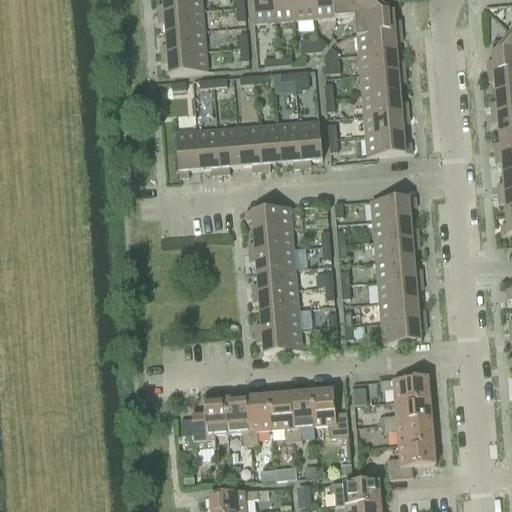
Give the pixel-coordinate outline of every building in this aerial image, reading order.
[(158,10),(158,19),(203,15),(201,0),(162,0),(164,9),(158,10)] [(235,0),(236,12),(245,11),(243,0),(235,0)] [(251,0),(254,28),(275,26),(272,0),(251,0)] [(272,0),(275,26),(295,25),(292,0),(272,0)] [(292,0),(295,25),(315,23),(313,0),(292,0)] [(313,0),(315,23),(336,21),(334,0),(313,0)] [(334,0),(336,21),(355,20),(353,0),(334,0)] [(353,0),(355,20),(371,1),(369,0),(353,0)] [(371,1),(355,20),(394,16),(393,8),(381,9),(381,10),(371,1)] [(238,26),(246,25),(245,11),(236,12),(238,26)] [(165,27),(166,39),(204,35),(203,15),(158,19),(159,28),(165,27)] [(355,20),(357,39),(395,35),(394,16),(355,20)] [(161,50),(162,59),(206,56),(204,35),(166,39),(167,50),(161,50)] [(357,39),(359,60),(397,57),(396,46),(402,46),(401,35),(395,35),(357,39)] [(239,39),(240,53),(248,52),(247,38),(239,39)] [(492,48),(492,56),(511,54),(511,38),(504,48),(503,47),(492,48)] [(301,44),(302,58),(316,57),(315,43),(301,44)] [(315,43),(316,57),(321,57),(328,49),(320,43),(315,43)] [(241,66),(249,66),(248,52),(240,53),(241,66)] [(331,52),(325,60),(325,63),(339,63),(339,58),(331,52)] [(492,56),(494,76),(511,74),(511,54),(492,56)] [(279,71),(278,63),(276,63),(275,55),(265,56),(266,64),(264,64),(265,72),(279,71)] [(208,77),(206,56),(162,59),(163,68),(168,68),(169,80),(208,77)] [(359,60),(360,80),(405,77),(404,66),(398,67),(397,57),(359,60)] [(278,63),(279,71),(292,69),(292,61),(278,63)] [(325,63),(326,79),(340,78),(339,63),(325,63)] [(495,86),(496,96),(511,94),(511,74),(494,76),(488,76),(489,87),(495,86)] [(294,77),(295,85),(309,84),(308,76),(294,77)] [(281,86),(295,85),(294,77),(280,78),(281,86)] [(360,80),(362,101),(400,97),(400,87),(406,86),(405,77),(360,80)] [(253,81),(254,89),(268,88),(267,79),(253,81)] [(240,90),(254,89),(253,81),(239,82),(240,90)] [(212,84),(213,92),(227,91),(226,83),(212,84)] [(199,93),(213,92),(212,84),(199,85),(199,93)] [(172,88),(172,96),(186,94),(186,86),(172,88)] [(324,90),(326,103),(334,103),(332,89),(324,90)] [(491,107),(491,117),(511,115),(511,94),(496,96),(496,107),(491,107)] [(362,101),(364,121),(408,117),(407,107),(401,107),(400,97),(362,101)] [(326,103),(327,117),(335,116),(334,103),(326,103)] [(498,127),(499,137),(511,136),(511,115),(491,117),(492,128),(498,127)] [(364,121),(365,141),(404,138),(403,128),(409,127),(408,117),(364,121)] [(298,128),(302,172),(311,171),(311,165),(323,164),(319,126),(298,128)] [(278,129),(282,168),(293,167),(293,173),(302,172),(298,128),(278,129)] [(258,131),(262,175),(271,175),(270,169),(282,168),(278,129),(258,131)] [(328,130),(329,143),(337,143),(336,130),(328,130)] [(238,133),(241,171),(252,170),(253,176),(262,175),(258,131),(238,133)] [(217,135),(221,179),(230,178),(229,172),(241,171),(238,133),(217,135)] [(197,136),(200,175),(212,174),(212,180),(221,179),(217,135),(197,136)] [(189,175),(200,175),(197,136),(176,138),(180,182),(189,181),(189,175)] [(494,148),(495,159),(511,158),(511,136),(499,137),(500,147),(494,148)] [(405,148),(404,138),(365,141),(367,162),(412,158),(411,148),(405,148)] [(329,143),(330,158),(338,157),(337,143),(329,143)] [(502,168),(502,177),(511,176),(511,158),(495,159),(496,168),(502,168)] [(497,189),(498,199),(511,197),(511,176),(502,177),(503,188),(497,189)] [(505,208),(506,219),(511,218),(511,197),(498,199),(499,209),(505,208)] [(371,206),(373,227),(411,224),(410,213),(416,213),(415,202),(371,206)] [(344,222),(342,208),(334,209),(336,223),(344,222)] [(320,224),(327,224),(326,210),(318,210),(320,224)] [(253,225),(254,237),(292,233),(290,213),(246,216),(247,226),(253,225)] [(511,239),(511,218),(506,219),(507,229),(501,229),(502,240),(511,239)] [(373,227),(374,247),(419,243),(418,233),(412,234),(411,224),(373,227)] [(249,249),(249,257),(293,254),(292,233),(254,237),(255,248),(249,249)] [(337,236),(338,250),(346,249),(345,236),(337,236)] [(321,238),(322,252),(330,251),(329,237),(321,238)] [(374,247),(376,267),(414,264),(413,254),(419,254),(419,243),(374,247)] [(338,250),(339,264),(347,263),(346,249),(338,250)] [(323,265),(331,265),(330,251),(322,252),(323,265)] [(256,266),(257,277),(295,274),(293,254),(249,257),(250,266),(256,266)] [(376,267),(378,288),(422,284),(421,274),(415,274),(414,264),(376,267)] [(252,289),(253,298),(297,295),(295,274),(257,277),(258,289),(252,289)] [(340,277),(341,291),(349,290),(348,276),(340,277)] [(324,278),(325,292),(333,291),(332,278),(324,278)] [(378,288),(380,308),(418,305),(417,295),(423,294),(422,284),(378,288)] [(341,291),(342,304),(350,304),(349,290),(341,291)] [(326,306),(334,305),(333,291),(325,292),(326,306)] [(259,307),(260,318),(299,315),(297,295),(253,298),(253,307),(259,307)] [(380,308),(381,329),(425,325),(425,315),(419,315),(418,305),(380,308)] [(255,330),(256,339),(300,335),(299,315),(260,318),(261,329),(255,330)] [(344,318),(345,332),(362,330),(353,331),(353,330),(360,330),(359,319),(352,320),(352,317),(344,318)] [(328,319),(329,333),(337,332),(336,319),(328,319)] [(426,335),(425,325),(381,329),(383,349),(421,346),(420,335),(426,335)] [(345,332),(346,345),(354,345),(353,340),(363,340),(362,330),(345,332)] [(330,347),(338,346),(337,332),(329,333),(330,347)] [(302,356),(300,335),(256,339),(257,348),(263,347),(264,359),(302,356)] [(394,393),(395,407),(430,403),(428,381),(380,385),(380,394),(394,393)] [(312,396),(314,431),(328,430),(329,444),(349,442),(347,417),(335,418),(334,394),(312,396)] [(290,398),(294,446),(302,446),(301,433),(314,431),(312,396),(290,398)] [(268,400),(271,435),(285,434),(286,447),(294,446),(290,398),(268,400)] [(247,402),(251,450),(259,449),(258,436),(271,435),(268,400),(247,402)] [(225,403),(228,439),(242,437),(243,451),(251,450),(247,402),(225,403)] [(182,455),(196,454),(216,453),(215,440),(228,439),(225,403),(203,405),(204,419),(193,419),(193,423),(180,424),(182,455)] [(383,421),(383,429),(432,425),(430,403),(395,407),(396,420),(383,421)] [(397,436),(399,449),(434,447),(432,425),(383,429),(384,437),(397,436)] [(436,469),(434,447),(399,449),(400,463),(387,464),(388,484),(413,482),(412,471),(436,469)] [(231,472),(232,484),(241,484),(240,472),(231,472)] [(276,475),(277,485),(286,484),(286,474),(276,475)] [(379,485),(331,489),(331,497),(334,497),(335,511),(345,510),(380,507),(379,485)] [(269,494),(258,495),(258,503),(269,502),(269,494)] [(209,499),(210,511),(245,511),(245,504),(258,503),(258,495),(209,499)]
